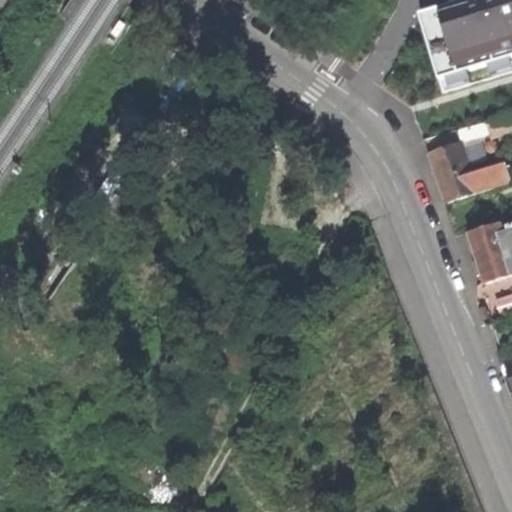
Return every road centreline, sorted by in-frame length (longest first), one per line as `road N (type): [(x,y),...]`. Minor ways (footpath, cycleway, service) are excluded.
road 1 (residential): [(189,0),(345,113),(392,171),(511,480)]
road 2 (track): [(392,171),(196,511)]
